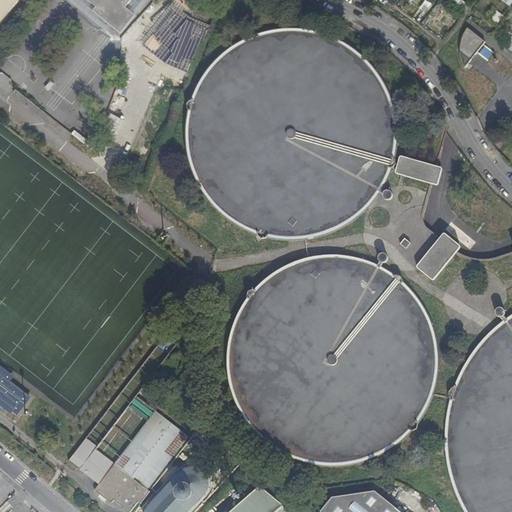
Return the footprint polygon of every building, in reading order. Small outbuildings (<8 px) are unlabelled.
[(135,15),(126,8),(132,0),(0,0),(0,25),(20,0),(79,0),(120,33),(135,15)] [(499,24),(504,14),(497,11),(492,20),(499,24)] [(485,47),(487,44),(469,30),(467,33),(463,40),(462,44),(462,46),(462,52),(462,54),(463,63),(464,67),(466,70),(478,55),(488,62),(494,54),(485,47)] [(226,54),(220,60),(213,67),(207,75),(201,83),(197,92),(193,102),(190,111),(189,121),(188,131),(188,141),(189,151),(191,161),(194,171),(198,180),(203,189),(208,197),(215,205),(222,212),(230,219),(238,225),(247,229),(256,233),(266,236),(276,238),(286,240),(296,240),(306,239),(316,237),(326,235),(335,231),(344,226),(353,221),(361,215),(368,208),(375,200),(381,192),(385,185),(389,177),(392,170),(394,161),(396,153),(397,145),(398,136),(397,128),(396,120),(395,111),(393,103),(390,95),(386,87),(382,80),(377,73),(372,66),(366,60),(360,55),(353,50),(346,45),(338,41),(330,38),(322,35),(314,33),(306,31),(297,31),(289,31),(280,31),(272,33),(264,35),(256,37),(248,41),(240,44),(233,49),(226,54)] [(398,174),(433,184),(438,167),(403,157),(402,158),(401,159),(397,173),(398,174)] [(438,167),(433,184),(438,186),(439,185),(440,184),(444,171),(444,169),(442,168),(438,167)] [(394,198),(394,196),(394,195),(394,193),(393,192),(390,191),(389,191),(386,192),(386,193),(385,195),(385,197),(385,198),(387,200),(389,201),(390,201),(393,199),(394,198)] [(441,239),(458,253),(462,249),(462,248),(461,246),(447,235),(446,235),(445,235),(441,239)] [(436,280),(458,253),(441,239),(419,266),(419,267),(420,270),(433,280),(435,281),(436,280)] [(383,264),(387,264),(388,264),(389,262),(389,261),(390,259),(389,258),(388,256),(387,255),(385,255),(383,255),(381,256),(381,257),(380,260),(381,262),(382,263),(383,264)] [(284,269),(276,274),(268,280),(261,286),(254,293),(248,301),(243,309),(238,318),(235,327),(232,336),(230,346),(229,356),(229,366),(230,375),(232,385),(234,394),(238,403),(242,412),(248,420),(253,428),(260,435),(267,442),(275,448),(284,453),(292,457),(302,461),(311,463),(321,465),(330,466),(340,466),(350,465),(360,463),(369,460),(378,456),(387,452),(395,446),(403,440),(410,433),(416,426),(422,418),(427,409),(431,400),(435,391),(437,382),(438,372),(439,362),(439,352),(437,342),(435,333),(432,323),(428,314),(423,306),(418,298),(411,290),(404,283),(397,277),(388,271),(380,267),(371,263),(361,260),(351,258),(342,257),(332,256),(322,257),(312,259),(303,261),(293,265),(284,269)] [(498,316),(500,318),(501,318),(503,319),(504,318),(505,318),(507,315),(507,313),(506,310),(504,310),(503,309),(501,310),(499,311),(498,312),(498,314),(498,315),(498,316)] [(511,511),(511,317),(505,322),(496,329),(488,337),(480,345),(473,354),(467,364),(461,374),(457,384),(453,395),(450,406),(448,417),(447,428),(446,439),(447,451),(448,462),(450,473),(453,484),(457,495),(462,505),(466,511),(511,511)] [(189,436),(157,411),(116,464),(105,479),(75,456),(70,461),(100,485),(95,491),(113,504),(116,500),(130,511),(132,511),(139,502),(142,504),(151,492),(148,490),(189,436)] [(87,439),(75,456),(105,479),(116,464),(97,450),(98,447),(87,439)] [(188,511),(206,493),(208,489),(210,484),(208,478),(206,473),(201,469),(196,468),(190,467),(185,469),(181,472),(148,508),(146,510),(146,511),(188,511)] [(291,511),(260,486),(231,511),(291,511)] [(333,497),(321,511),(401,511),(376,491),(333,497)]
